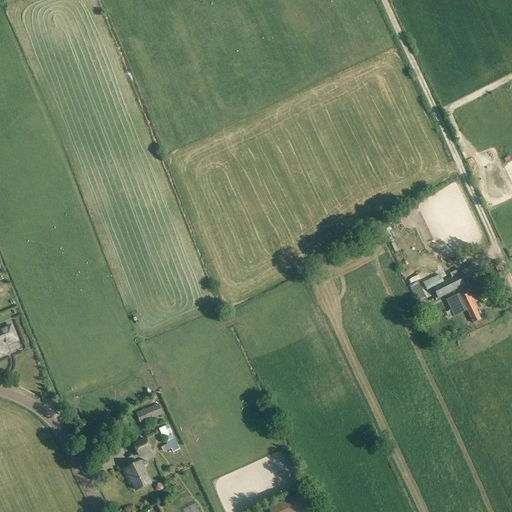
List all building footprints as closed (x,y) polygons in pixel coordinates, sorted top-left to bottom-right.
[(392,218),(386,220),(390,229),(395,227),(392,218)] [(395,272),(402,269),(393,249),(386,251),(391,263),(395,272)] [(439,274),(422,283),(426,290),(443,282),(439,274)] [(458,274),(431,288),(437,299),(464,285),(458,274)] [(408,286),(426,321),(434,317),(428,305),(429,304),(417,282),(408,286)] [(457,295),(446,301),(454,317),(465,312),(467,311),(473,323),(481,320),(475,309),(477,308),(475,303),(477,302),(474,295),(471,296),(468,290),(457,295)] [(18,341),(11,324),(0,328),(0,355),(8,352),(6,346),(18,341)] [(163,415),(159,405),(158,404),(136,413),(140,424),(163,415)] [(152,452),(145,438),(132,444),(139,458),(152,452)] [(140,461),(121,470),(129,485),(131,484),(135,492),(151,484),(143,467),(147,465),(145,460),(141,462),(140,461)] [(267,508),(268,511),(297,511),(302,510),(296,496),(267,508)]
